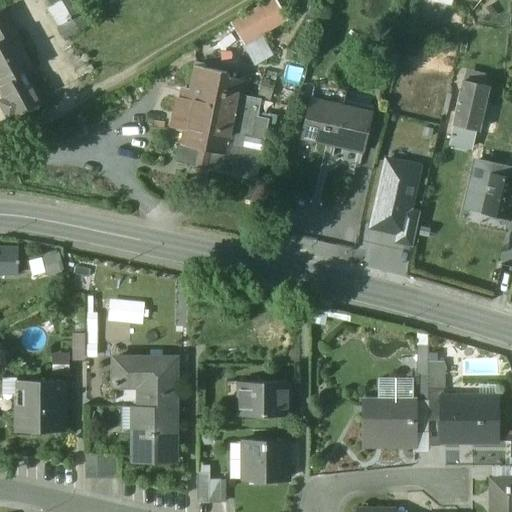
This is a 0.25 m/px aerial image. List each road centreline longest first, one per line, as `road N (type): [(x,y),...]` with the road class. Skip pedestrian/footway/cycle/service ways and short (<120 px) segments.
road 1 (secondary): [(511,333),(332,282),(0,215)]
road 2 (residential): [(323,511),(344,487),(407,479),(454,488)]
